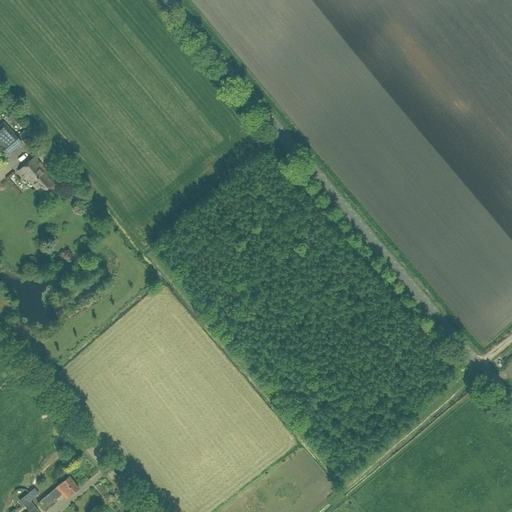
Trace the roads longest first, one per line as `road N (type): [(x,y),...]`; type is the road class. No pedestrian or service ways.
road 1 (tertiary): [(511,407),(166,0)]
road 2 (track): [(344,484),(151,253)]
road 3 (unclassified): [(142,511),(0,344)]
